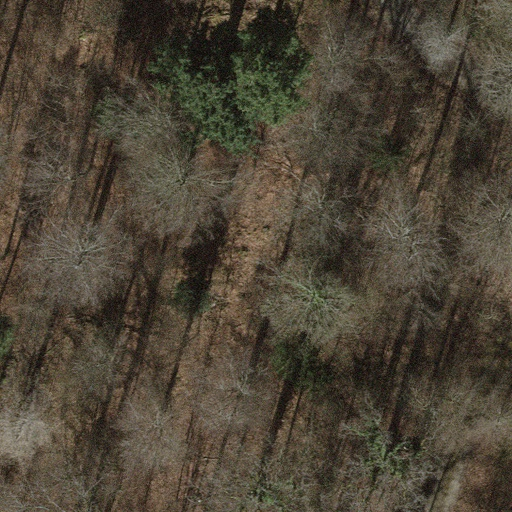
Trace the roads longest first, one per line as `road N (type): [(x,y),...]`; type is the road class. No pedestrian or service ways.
road 1 (track): [(444,511),(471,403),(511,354)]
road 2 (track): [(395,0),(409,24),(511,97)]
